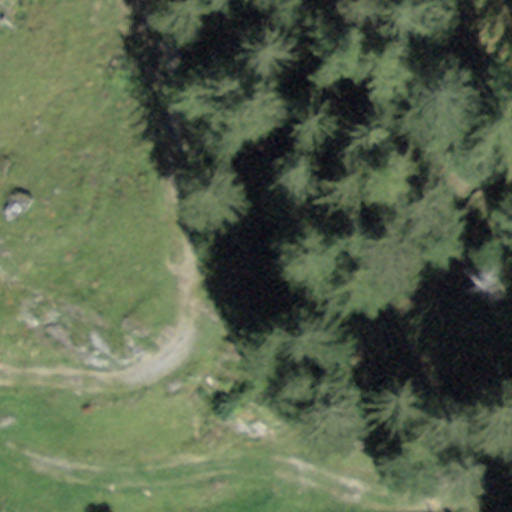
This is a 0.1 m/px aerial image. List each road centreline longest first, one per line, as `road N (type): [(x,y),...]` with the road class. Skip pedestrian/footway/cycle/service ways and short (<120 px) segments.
road 1 (track): [(0,387),(121,389),(174,362),(207,298),(152,0)]
road 2 (track): [(0,450),(13,462),(107,492),(235,484),(511,507)]
